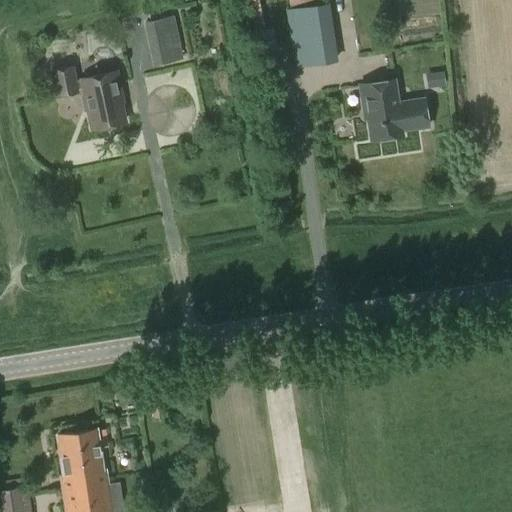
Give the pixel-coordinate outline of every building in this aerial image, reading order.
[(328,2),(288,8),(297,65),(336,59),(328,2)] [(174,15),(150,20),(159,62),(183,56),(174,15)] [(278,50),(273,28),(265,30),(254,33),(258,54),(278,50)] [(278,59),(258,62),(261,84),(281,81),(278,59)] [(70,66),(50,70),(56,96),(76,91),(75,89),(82,87),(84,95),(81,98),(83,108),(87,109),(91,128),(123,121),(117,90),(121,90),(116,70),(80,78),(81,79),(74,80),(70,66)] [(439,73),(434,73),(430,77),(431,82),(435,86),(441,85),(444,81),(443,76),(439,73)] [(393,79),(359,84),(363,112),(366,112),(370,139),(401,134),(401,130),(426,126),(422,98),(397,102),(393,79)] [(95,428),(57,433),(63,474),(60,475),(65,511),(110,511),(104,468),(101,468),(95,428)] [(30,511),(26,485),(0,489),(0,511),(30,511)]
